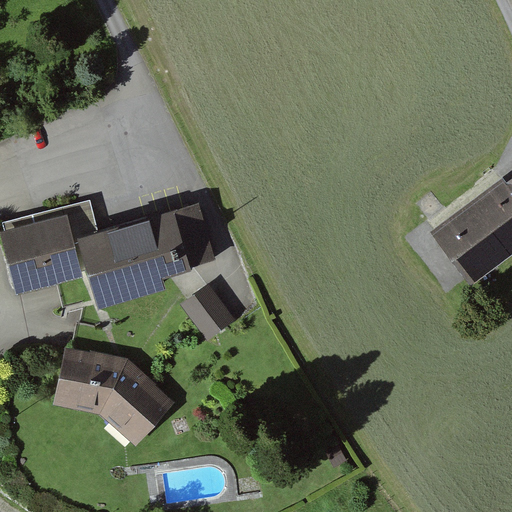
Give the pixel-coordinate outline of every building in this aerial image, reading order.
[(511,178),(509,174),(430,233),(473,290),(511,260),(511,178)] [(203,206),(142,224),(159,280),(220,262),(203,206)] [(87,209),(1,231),(17,290),(102,268),(87,209)] [(207,339),(238,322),(216,282),(185,299),(207,339)] [(132,361),(70,349),(59,410),(101,417),(141,449),(178,406),(132,361)]
